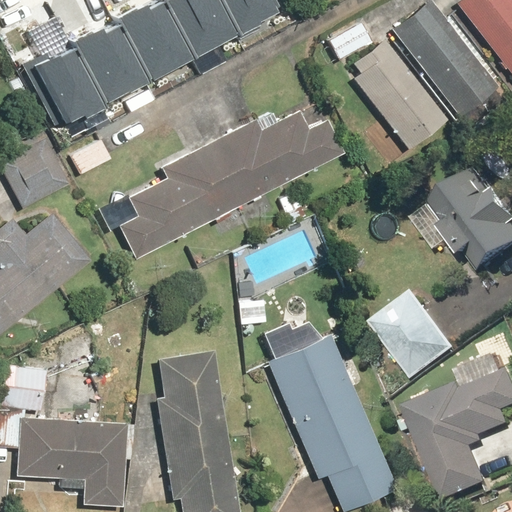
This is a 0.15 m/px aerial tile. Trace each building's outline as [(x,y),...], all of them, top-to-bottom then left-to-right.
[(133,0),(114,9),(144,72),(185,52),(159,0),(133,0)] [(165,0),(190,51),(230,31),(215,0),(165,0)] [(219,0),(235,30),(256,20),(252,12),(269,4),(266,0),(219,0)] [(511,7),(506,0),(452,0),(448,4),(511,86),(511,7)] [(420,2),(384,30),(448,112),(484,83),(420,2)] [(72,34),(102,97),(142,78),(112,15),(72,34)] [(367,41),(356,21),(319,42),(330,62),(367,41)] [(54,121),(63,116),(72,134),(108,115),(68,37),(22,60),(54,121)] [(437,118),(374,42),(344,66),(351,73),(343,80),(400,149),(437,118)] [(250,133),(244,121),(151,168),(156,179),(119,198),(128,217),(110,226),(126,259),(335,154),(309,103),(250,133)] [(70,180),(46,134),(0,157),(0,160),(23,204),(70,180)] [(112,154),(101,136),(69,154),(79,173),(112,154)] [(428,206),(409,219),(431,252),(441,245),(453,263),(466,254),(476,269),(511,245),(511,223),(494,196),(481,205),(461,177),(425,201),(428,206)] [(324,202),(309,179),(272,201),(286,225),(324,202)] [(0,332),(90,257),(51,210),(27,230),(14,214),(0,226),(0,332)] [(451,346),(410,293),(368,325),(408,378),(451,346)] [(230,302),(232,325),(264,322),(262,300),(230,302)] [(265,361),(258,364),(308,479),(317,475),(332,511),(339,511),(386,492),(320,337),(309,342),(297,315),(253,334),(265,361)] [(228,511),(205,354),(150,362),(156,398),(146,399),(162,498),(171,496),(173,511),(228,511)] [(44,408),(46,366),(12,364),(9,406),(44,408)] [(450,394),(402,414),(439,505),(482,487),(466,448),(480,442),(478,437),(506,425),(501,411),(511,406),(511,385),(506,371),(450,394)] [(19,408),(0,407),(0,443),(17,445),(19,408)] [(136,421),(21,413),(17,472),(61,475),(61,485),(85,487),(84,500),(123,503),(127,457),(134,458),(136,421)] [(0,511),(3,511),(8,470),(0,468),(0,511)]
